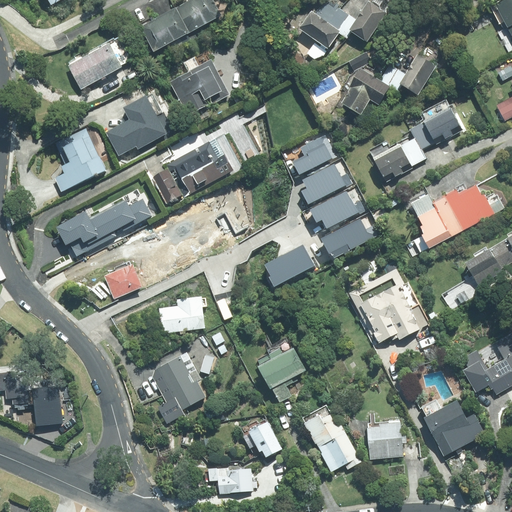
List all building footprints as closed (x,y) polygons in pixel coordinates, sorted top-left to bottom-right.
[(158,52),(227,15),(219,0),(193,0),(144,26),(158,52)] [(510,28),(511,31),(511,0),(500,6),(511,28),(510,28)] [(316,12),(303,30),(321,42),(332,49),(342,34),(348,38),(353,30),(370,42),(390,13),(388,11),(373,1),(359,20),(357,18),(341,7),(331,22),(316,12)] [(84,90),(127,67),(114,42),(71,65),(84,90)] [(327,51),(317,44),(310,53),(321,60),(327,51)] [(369,53),(351,62),(356,72),(374,63),(369,53)] [(423,96),(441,66),(422,55),(410,75),(393,65),(384,80),(367,69),(355,87),(356,88),(346,104),(348,104),(346,108),(363,119),(375,100),(383,106),(394,90),(400,94),(405,85),(423,96)] [(215,59),(172,81),(191,116),(233,95),(215,59)] [(506,121),(511,117),(511,97),(498,105),(506,121)] [(437,145),(464,131),(451,107),(425,122),(425,123),(411,130),(416,139),(422,151),(436,143),(437,145)] [(64,192),(111,170),(105,157),(103,158),(89,128),(57,143),(68,165),(65,167),(68,173),(58,178),(64,192)] [(401,146),(374,160),(386,183),(413,169),(412,167),(427,160),(422,151),(416,139),(402,147),(401,147),(401,146)] [(211,141),(166,164),(168,170),(154,177),(167,204),(182,196),(183,198),(236,170),(227,154),(220,158),(211,141)] [(450,198),(467,229),(496,214),(486,196),(485,197),(478,185),(463,193),(462,192),(450,198)] [(455,236),(467,229),(450,198),(438,205),(440,208),(422,218),(427,227),(425,228),(429,234),(426,236),(433,248),(455,237),(455,236)] [(161,215),(167,212),(164,206),(158,209),(161,215)] [(106,240),(151,218),(146,208),(122,220),(117,209),(88,224),(96,241),(105,237),(106,240)] [(511,238),(503,244),(511,259),(511,238)] [(505,267),(511,262),(511,259),(503,244),(468,264),(481,284),(506,269),(505,267)] [(139,265),(108,276),(116,299),(147,287),(139,265)] [(398,269),(351,293),(373,334),(375,333),(381,344),(399,334),(402,340),(422,329),(412,310),(415,308),(406,292),(410,290),(398,269)] [(165,334),(210,328),(207,297),(181,300),(182,306),(162,308),(165,334)] [(227,341),(223,332),(214,337),(218,346),(227,341)] [(511,342),(501,349),(506,358),(491,366),(488,360),(467,371),(480,393),(492,386),(495,390),(496,389),(499,395),(507,391),(511,400),(511,342)] [(261,361),(281,403),(294,397),(289,386),(302,379),(300,376),(311,371),(300,349),(293,352),(289,343),(272,352),(273,355),(261,361)] [(230,351),(227,345),(220,348),(223,354),(230,351)] [(159,369),(182,411),(209,396),(201,380),(195,383),(191,375),(193,374),(183,356),(159,369)] [(36,379),(35,368),(16,370),(17,373),(0,374),(0,378),(2,392),(8,392),(9,400),(14,400),(15,406),(17,406),(17,409),(20,408),(20,410),(33,409),(33,406),(37,405),(37,407),(41,406),(43,420),(59,418),(57,405),(65,404),(63,386),(48,388),(47,378),(36,379)] [(427,420),(447,458),(489,436),(478,415),(471,419),(461,402),(443,411),(438,401),(425,408),(430,418),(427,420)] [(329,406),(305,419),(319,444),(320,444),(325,453),(324,454),(333,472),(347,465),(349,470),(363,462),(343,424),(340,425),(329,406)] [(372,459),(405,456),(402,420),(369,423),(372,459)] [(285,449),(272,422),(253,432),(263,452),(266,451),(269,457),(285,449)] [(220,477),(221,494),(254,492),(253,469),(230,471),(230,477),(220,477)]
